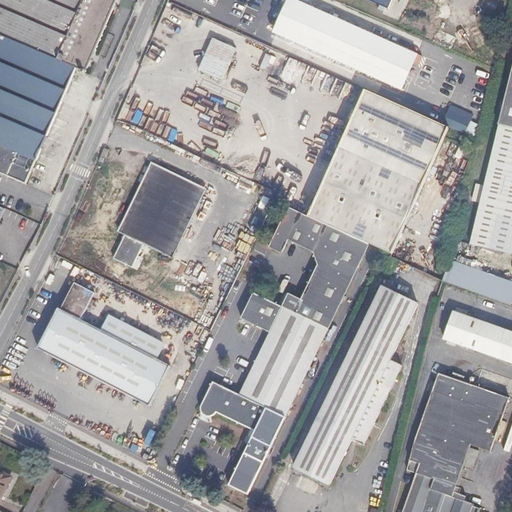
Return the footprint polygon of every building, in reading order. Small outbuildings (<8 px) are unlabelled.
[(88,71),(119,0),(0,0),(0,173),(27,186),(79,68),(88,71)] [(252,26),(263,0),(234,0),(227,16),(252,26)] [(375,39),(336,21),(291,1),(274,37),(300,48),(353,72),(404,94),(415,69),(420,71),(424,61),(406,53),(375,39)] [(232,67),(238,53),(214,43),(205,63),(200,75),(224,86),(232,67)] [(468,65),(455,113),(473,118),(487,70),(468,65)] [(511,73),(507,93),(496,139),(484,187),(475,225),(470,243),(494,249),(511,252),(511,73)] [(436,152),(442,137),(446,129),(427,121),(405,111),(377,98),(363,92),(335,154),(347,160),(380,175),(408,188),(418,193),(423,182),(428,171),(436,152)] [(404,224),(418,193),(408,188),(380,175),(347,160),(335,154),(320,187),(317,193),(306,188),(292,181),(282,202),(291,206),(303,211),(365,239),(392,251),(404,224)] [(189,230),(200,208),(208,190),(196,184),(171,172),(152,163),(143,182),(128,214),(119,233),(126,237),(116,260),(135,269),(146,246),(157,252),(152,262),(162,267),(168,256),(176,260),(180,250),(189,230)] [(473,200),(480,202),(484,185),(477,183),(473,200)] [(321,348),(336,317),(348,294),(355,281),(343,275),(349,262),(360,268),(366,257),(372,245),(361,240),(291,206),(272,246),(283,252),(290,239),(314,252),(316,266),(299,300),(286,293),(279,307),(255,295),(243,319),(271,334),(267,342),(256,367),(245,389),(241,398),(227,391),(214,384),(202,406),(201,409),(200,410),(200,412),(200,413),(201,414),(201,415),(202,417),(204,418),(206,419),(208,420),(210,420),(212,419),(214,418),(215,417),(217,415),(223,418),(246,430),(255,435),(243,458),(228,489),(248,499),(257,479),(278,437),(294,404),(307,377),(321,348)] [(355,281),(360,268),(349,262),(343,275),(355,281)] [(511,283),(492,277),(465,268),(448,262),(443,279),(449,281),(482,293),(511,302),(511,297),(511,283)] [(142,351),(104,331),(92,325),(85,321),(91,308),(98,294),(77,284),(68,302),(65,309),(64,311),(61,309),(48,334),(40,350),(53,357),(102,382),(138,400),(154,408),(163,390),(174,367),(160,360),(142,351)] [(385,410),(399,383),(407,365),(395,359),(411,326),(422,303),(403,293),(387,285),(384,290),(372,316),(358,343),(348,363),(336,389),(330,402),(316,431),(305,452),(299,466),(321,478),(335,484),(337,479),(348,456),(357,439),(368,446),(376,430),(385,410)] [(511,363),(511,331),(454,312),(444,339),(464,346),(498,358),(511,363)] [(167,345),(126,325),(111,317),(104,331),(142,351),(160,360),(167,345)] [(6,368),(1,378),(14,384),(18,373),(6,368)] [(491,452),(497,435),(505,415),(511,399),(472,385),(450,377),(440,373),(429,403),(417,440),(413,452),(409,469),(417,472),(414,479),(408,497),(402,511),(479,511),(481,509),(470,505),(465,503),(467,497),(464,496),(455,493),(457,489),(465,467),(470,452),(472,446),(477,447),(482,449),(491,452)] [(478,460),(482,449),(477,447),(472,446),(470,452),(465,467),(474,470),(478,460)] [(2,497),(11,479),(0,473),(0,496),(2,497)]
